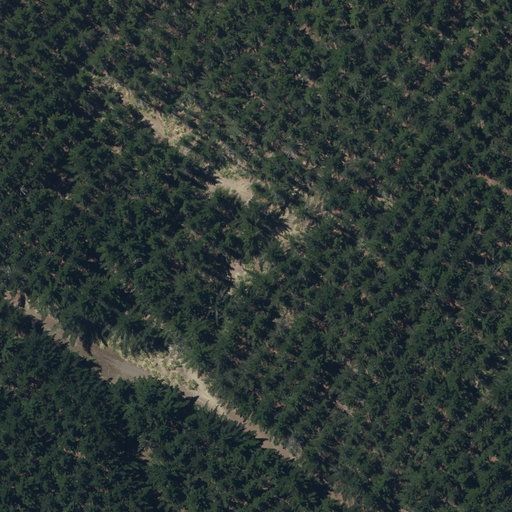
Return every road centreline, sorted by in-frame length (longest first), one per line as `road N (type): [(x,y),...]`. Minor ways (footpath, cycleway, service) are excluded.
road 1 (track): [(318,511),(89,352)]
road 2 (track): [(89,352),(166,511)]
